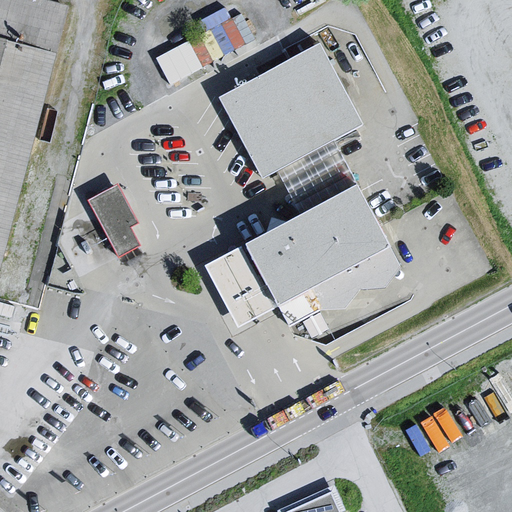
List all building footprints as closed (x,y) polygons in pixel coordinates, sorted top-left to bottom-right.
[(0,0),(0,243),(66,13),(18,0),(0,0)] [(262,181),(366,126),(324,46),(220,101),(262,181)] [(119,249),(147,235),(116,176),(89,190),(119,249)] [(283,331),(399,271),(357,190),(200,271),(231,330),(272,309),(283,331)] [(339,511),(331,493),(287,511),(339,511)]
